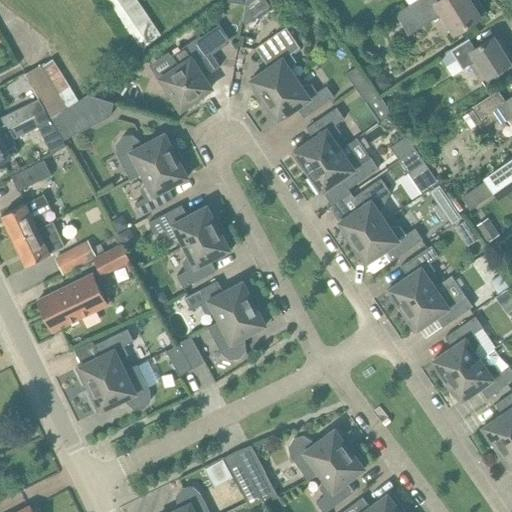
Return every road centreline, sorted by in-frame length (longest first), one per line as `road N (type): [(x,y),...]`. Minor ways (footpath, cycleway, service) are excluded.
road 1 (residential): [(329,365),(220,162),(219,144),(233,135),(249,145),(379,334)]
road 2 (residential): [(91,481),(329,365)]
road 3 (residential): [(379,334),(500,511)]
road 4 (unclassified): [(91,481),(0,293)]
road 5 (residential): [(438,511),(329,365)]
